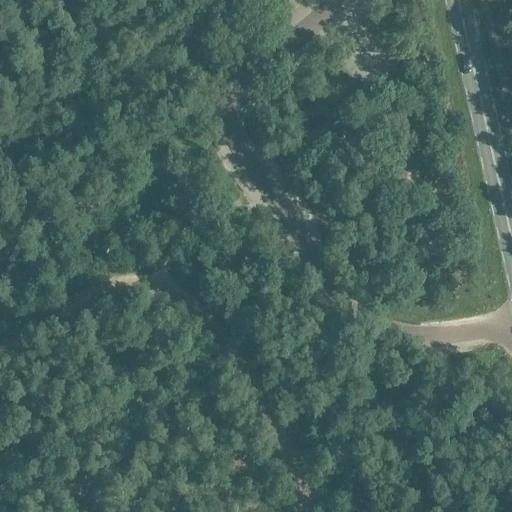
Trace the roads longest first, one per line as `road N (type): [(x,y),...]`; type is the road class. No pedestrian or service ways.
road 1 (track): [(304,511),(278,435),(206,317),(153,283)]
road 2 (primary): [(511,244),(456,0)]
road 3 (track): [(153,283),(106,288),(0,355)]
